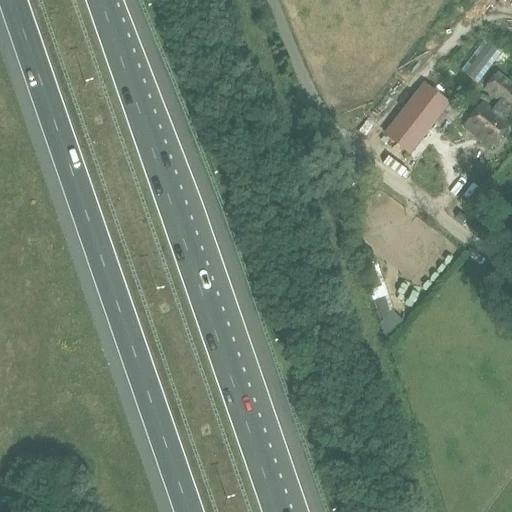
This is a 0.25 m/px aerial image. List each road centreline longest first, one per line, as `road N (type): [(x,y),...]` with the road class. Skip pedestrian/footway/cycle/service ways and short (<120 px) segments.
road 1 (motorway): [(275,511),(98,0)]
road 2 (motorway): [(11,0),(188,511)]
road 3 (unclassified): [(511,272),(333,131),(271,0)]
